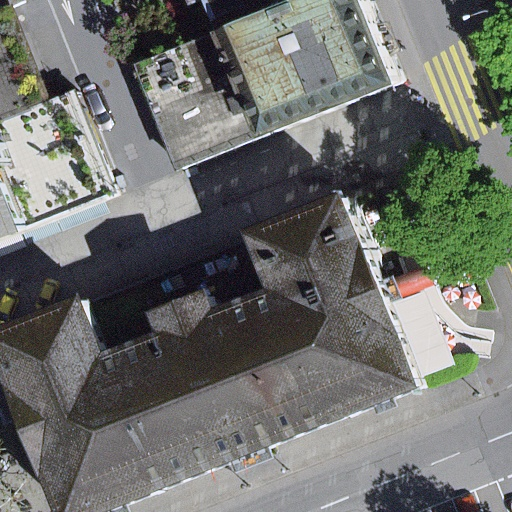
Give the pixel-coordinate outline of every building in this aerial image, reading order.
[(24,0),(0,0),(0,15),(10,11),(26,4),(24,0)] [(144,66),(186,171),(407,83),(373,0),(323,0),(242,32),(240,29),(144,66)] [(228,0),(240,29),(242,32),(323,0),(228,0)] [(0,127),(38,112),(37,109),(47,105),(10,11),(0,15),(0,127)] [(0,127),(0,142),(36,231),(121,198),(79,92),(47,105),(37,109),(38,112),(0,127)] [(0,244),(36,231),(0,142),(0,244)] [(12,336),(81,511),(118,511),(433,386),(358,199),(12,336)]
